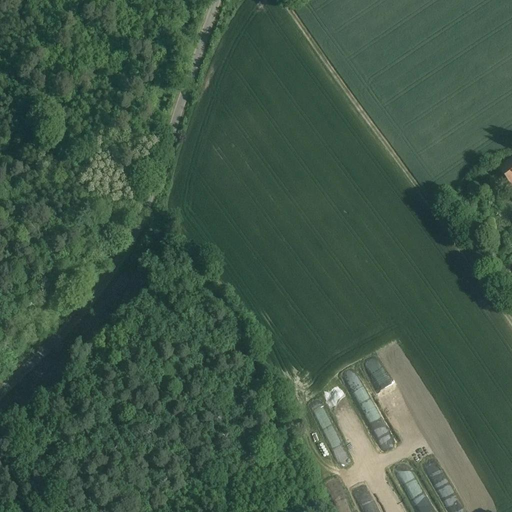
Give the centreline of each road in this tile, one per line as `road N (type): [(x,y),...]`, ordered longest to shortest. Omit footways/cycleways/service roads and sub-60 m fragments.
road 1 (unclassified): [(219,0),(137,235),(84,305),(0,390)]
road 2 (track): [(280,0),(440,208)]
